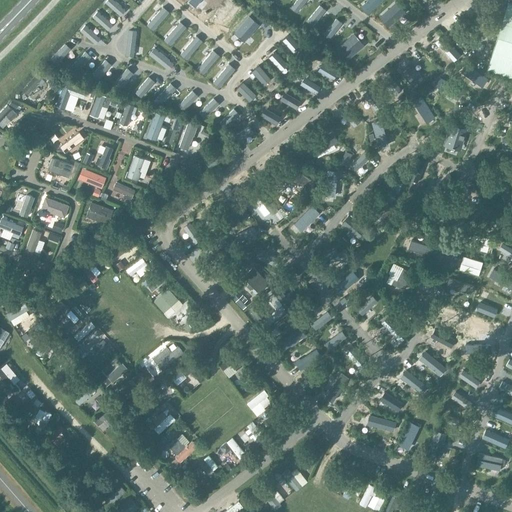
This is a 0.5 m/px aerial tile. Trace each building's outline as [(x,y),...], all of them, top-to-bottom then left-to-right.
[(114,0),(107,0),(105,3),(120,16),(126,10),(114,0)] [(227,0),(211,18),(217,24),(234,4),(229,0),(227,0)] [(297,0),(291,8),(297,13),(307,0),(297,0)] [(369,0),(361,7),(367,14),(383,0),(369,0)] [(380,17),(388,26),(404,12),(397,3),(380,17)] [(511,3),(510,3),(489,70),(511,77),(511,3)] [(320,5),(307,22),(313,26),(326,10),(320,5)] [(163,7),(147,26),(153,31),(169,12),(163,7)] [(224,24),(231,31),(245,16),(237,9),(224,24)] [(98,12),(93,17),(108,30),(113,25),(98,12)] [(235,33),(244,41),(258,25),(249,17),(235,33)] [(336,19),(324,35),(329,39),(342,23),(336,19)] [(180,22),(164,41),(170,46),(187,28),(180,22)] [(85,26),(80,31),(95,44),(100,39),(85,26)] [(129,30),(126,55),(134,56),(137,31),(129,30)] [(354,34),(336,49),(346,61),(364,46),(354,34)] [(289,35),(283,40),(294,54),(301,48),(289,35)] [(196,36),(180,55),(187,60),(203,41),(196,36)] [(454,61),(460,55),(442,36),(436,42),(454,61)] [(66,44),(51,59),(56,64),(71,49),(66,44)] [(154,48),(149,54),(168,70),(174,64),(154,48)] [(213,51),(197,69),(204,74),(220,56),(213,51)] [(86,52),(71,67),(76,72),(91,57),(86,52)] [(275,52),(269,58),(281,71),(287,65),(275,52)] [(106,60),(92,76),(97,80),(111,65),(106,60)] [(322,63),(318,71),(333,80),(338,73),(322,63)] [(413,88),(423,81),(409,63),(399,70),(413,88)] [(229,64),(213,83),(219,88),(221,87),(235,70),(229,64)] [(259,65),(252,71),(264,85),(271,79),(259,65)] [(461,72),(482,87),(487,79),(467,65),(461,72)] [(127,68),(113,84),(119,89),(133,73),(127,68)] [(313,71),(308,79),(318,84),(322,76),(313,71)] [(48,81),(38,73),(22,91),(28,97),(39,84),(43,87),(48,81)] [(395,95),(401,90),(389,75),(383,80),(395,95)] [(149,77),(136,93),(141,98),(155,82),(149,77)] [(305,77),(300,85),(315,94),(320,87),(305,77)] [(435,86),(457,100),(462,91),(440,78),(435,86)] [(56,105),(64,108),(70,93),(78,96),(84,98),(87,90),(64,82),(56,105)] [(243,82),(237,89),(250,101),(256,95),(243,82)] [(171,84),(157,98),(162,104),(177,88),(171,84)] [(375,110),(381,105),(369,90),(363,95),(375,110)] [(193,91),(178,106),(183,111),(198,96),(193,91)] [(284,92),(280,100),(296,109),(300,102),(284,92)] [(98,117),(98,116),(102,106),(107,108),(111,99),(98,94),(90,114),(98,117)] [(427,123),(435,118),(421,97),(413,102),(427,123)] [(214,98),(199,113),(205,118),(220,104),(214,98)] [(130,127),(136,107),(128,104),(121,124),(130,127)] [(12,123),(18,116),(7,105),(0,113),(0,124),(6,118),(12,123)] [(353,127),(360,122),(347,106),(341,111),(353,127)] [(265,108),(261,116),(277,125),(281,117),(265,108)] [(234,109),(219,124),(225,129),(240,114),(234,109)] [(156,140),(156,138),(161,126),(164,116),(155,113),(146,136),(156,140)] [(138,131),(141,122),(135,119),(131,128),(138,131)] [(372,123),(379,148),(388,145),(381,120),(372,123)] [(191,151),(199,127),(190,124),(182,148),(191,151)] [(464,131),(450,126),(444,144),(457,149),(464,131)] [(250,127),(233,137),(236,144),(254,133),(250,127)] [(60,146),(65,153),(84,139),(79,132),(60,146)] [(316,155),(335,145),(329,133),(309,142),(316,155)] [(511,139),(503,138),(501,145),(511,147),(511,139)] [(109,171),(116,151),(107,148),(103,160),(100,159),(97,167),(109,171)] [(227,149),(205,162),(210,169),(231,155),(227,149)] [(71,153),(74,159),(80,156),(77,150),(71,153)] [(371,157),(365,151),(351,166),(356,171),(371,157)] [(137,182),(137,180),(138,180),(140,176),(141,172),(139,171),(144,159),(134,155),(128,173),(127,172),(125,178),(137,182)] [(417,157),(409,179),(417,183),(426,161),(417,157)] [(71,181),(75,168),(51,161),(48,173),(71,181)] [(511,163),(492,162),(491,170),(511,172),(511,167),(511,163)] [(22,176),(25,171),(14,166),(12,172),(22,176)] [(294,168),(289,176),(303,186),(300,191),(307,195),(310,190),(315,182),(294,168)] [(78,183),(104,191),(108,179),(83,169),(78,183)] [(325,196),(335,197),(337,172),(328,171),(325,196)] [(431,188),(436,195),(455,181),(450,174),(431,188)] [(392,201),(398,195),(381,179),(375,186),(392,201)] [(130,200),(135,190),(116,182),(113,189),(124,194),(123,197),(130,200)] [(486,184),(485,193),(508,195),(508,186),(486,184)] [(263,192),(257,196),(270,212),(272,215),(278,211),(263,192)] [(26,195),(19,215),(27,218),(34,198),(26,195)] [(451,197),(431,214),(437,221),(456,204),(451,197)] [(62,209),(41,201),(39,208),(59,215),(62,209)] [(360,202),(355,209),(372,224),(378,217),(360,202)] [(232,227),(239,222),(226,203),(219,207),(232,227)] [(115,215),(93,206),(87,220),(109,229),(115,215)] [(312,206),(294,224),(301,231),(319,213),(312,206)] [(479,223),(488,213),(483,208),(474,219),(479,223)] [(212,232),(219,227),(208,211),(201,215),(212,232)] [(358,238),(364,232),(348,217),(342,224),(358,238)] [(1,219),(0,221),(0,228),(13,234),(12,237),(18,239),(23,228),(1,219)] [(63,225),(57,223),(55,229),(61,231),(63,225)] [(194,244),(201,239),(190,223),(183,227),(194,244)] [(236,235),(239,242),(257,234),(253,227),(236,235)] [(41,233),(33,230),(26,248),(34,251),(41,233)] [(471,234),(469,241),(488,246),(490,239),(471,234)] [(123,239),(109,251),(115,257),(129,246),(123,239)] [(435,257),(438,249),(411,240),(408,249),(435,257)] [(511,248),(502,243),(498,250),(511,257),(511,248)] [(318,269),(335,261),(335,262),(341,259),(340,258),(337,250),(314,261),(318,269)] [(275,266),(279,259),(261,251),(257,258),(275,266)] [(97,254),(83,267),(89,274),(103,261),(97,254)] [(463,256),(461,263),(480,269),(482,262),(463,256)] [(130,275),(143,266),(138,258),(125,267),(130,275)] [(269,284),(253,268),(243,278),(259,294),(269,284)] [(391,284),(405,291),(409,282),(405,280),(409,271),(403,268),(397,281),(394,280),(391,284)] [(511,279),(493,269),(489,277),(511,289),(511,279)] [(154,271),(142,282),(148,289),(161,278),(154,271)] [(340,294),(354,282),(355,283),(359,279),(359,278),(353,271),(334,288),(340,294)] [(470,294),(472,286),(450,278),(447,286),(470,294)] [(61,292),(71,288),(69,281),(58,286),(61,292)] [(282,305),(286,310),(292,305),(296,302),(289,292),(285,295),(280,288),(274,293),(282,305)] [(154,301),(164,312),(175,302),(177,300),(168,289),(154,301)] [(372,296),(357,310),(362,315),(377,302),(372,296)] [(477,310),(490,316),(493,308),(480,303),(477,310)] [(5,311),(9,321),(27,313),(23,304),(5,311)] [(55,325),(71,311),(66,305),(56,313),(51,307),(44,313),(55,325)] [(327,312),(311,324),(316,330),(332,318),(327,312)] [(388,316),(382,323),(400,342),(407,335),(388,316)] [(81,340),(94,328),(88,321),(75,334),(81,340)] [(301,328),(285,339),(284,338),(279,341),(280,342),(285,350),(306,336),(301,328)] [(435,329),(431,337),(451,347),(455,340),(435,329)] [(342,331),(326,343),(330,349),(346,337),(342,331)] [(501,346),(504,335),(499,333),(496,344),(501,346)] [(49,344),(51,341),(46,337),(34,350),(45,360),(55,349),(49,344)] [(94,369),(114,350),(109,344),(108,345),(103,339),(89,352),(95,358),(89,363),(94,369)] [(352,345),(345,351),(362,371),(369,365),(352,345)] [(153,359),(162,369),(183,352),(178,346),(171,352),(167,347),(153,359)] [(316,349),(300,360),(300,359),(295,362),(295,363),(300,371),(321,357),(316,349)] [(425,351),(419,358),(440,376),(446,368),(425,351)] [(231,364),(234,369),(243,363),(235,352),(219,364),(224,370),(231,364)] [(111,371),(116,377),(126,370),(121,363),(111,371)] [(170,378),(180,389),(186,384),(190,389),(200,380),(185,364),(170,378)] [(0,375),(10,383),(14,377),(0,366),(0,375)] [(312,383),(325,375),(322,370),(309,378),(312,383)] [(406,370),(400,377),(421,394),(427,387),(406,370)] [(463,370),(459,376),(475,387),(480,381),(463,370)] [(342,373),(325,397),(332,402),(349,378),(342,373)] [(221,382),(232,398),(237,394),(226,378),(221,382)] [(511,386),(503,381),(499,388),(511,395),(511,386)] [(80,404),(92,390),(86,385),(74,398),(80,404)] [(141,410),(155,398),(147,389),(133,400),(141,410)] [(267,397),(269,395),(264,389),(247,403),(251,409),(257,415),(265,409),(264,408),(271,402),(267,397)] [(385,392),(380,399),(398,411),(403,404),(385,392)] [(455,392),(451,398),(468,409),(472,403),(455,392)] [(503,408),(511,411),(511,409),(511,396),(508,395),(503,408)] [(511,414),(494,406),(490,414),(511,424),(511,414)] [(152,419),(157,425),(153,428),(159,434),(175,419),(165,408),(152,419)] [(103,429),(112,422),(102,411),(93,419),(103,429)] [(449,414),(445,420),(462,431),(466,425),(449,414)] [(369,415),(367,424),(393,431),(396,422),(369,415)] [(255,422),(248,427),(261,446),(268,441),(255,422)] [(410,422),(399,445),(408,449),(419,426),(410,422)] [(486,430),(482,438),(505,448),(508,440),(486,430)] [(173,455),(180,463),(197,447),(182,431),(168,444),(176,453),(173,455)] [(434,431),(428,453),(441,456),(447,434),(434,431)] [(232,437),(220,447),(226,454),(232,449),(243,462),(249,457),(232,437)] [(202,458),(205,463),(201,466),(207,474),(217,466),(207,453),(202,458)] [(479,453),(476,465),(499,471),(502,458),(479,453)] [(322,486),(330,489),(336,476),(328,472),(322,486)] [(295,489),(300,487),(296,476),(290,479),(295,489)] [(278,482),(283,489),(287,486),(283,479),(278,482)] [(340,496),(347,499),(355,484),(348,480),(340,496)] [(260,489),(271,507),(280,502),(270,483),(260,489)] [(368,483),(357,503),(365,507),(376,487),(368,483)] [(119,484),(105,498),(111,504),(125,490),(119,484)] [(391,496),(383,511),(392,511),(398,499),(391,496)] [(373,497),(369,504),(377,509),(382,503),(373,497)] [(238,511),(244,507),(239,501),(225,511),(238,511)] [(277,511),(289,511),(297,508),(293,502),(277,511)]
